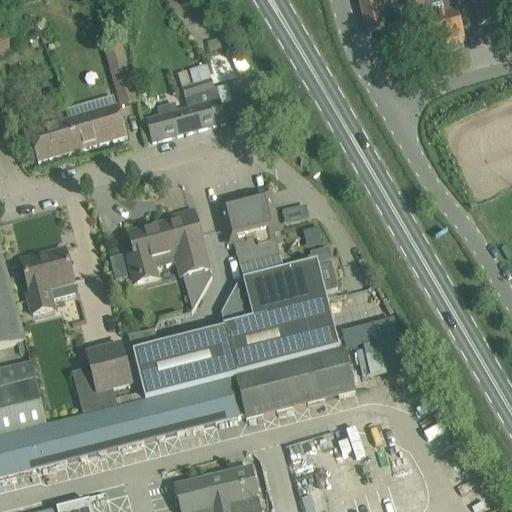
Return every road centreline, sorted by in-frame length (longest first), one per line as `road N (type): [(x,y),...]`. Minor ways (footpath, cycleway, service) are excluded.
road 1 (secondary): [(511,409),(268,0)]
road 2 (unclassified): [(388,111),(511,305)]
road 3 (residential): [(8,195),(214,145)]
road 4 (unclassified): [(511,67),(388,111)]
road 5 (unclassified): [(388,111),(353,50),(337,0)]
